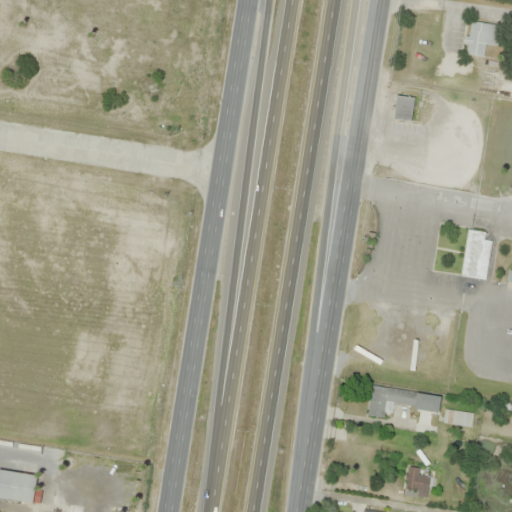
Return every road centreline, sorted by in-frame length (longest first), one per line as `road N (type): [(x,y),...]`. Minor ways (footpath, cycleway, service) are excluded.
road 1 (secondary): [(298,511),(383,0)]
road 2 (secondary): [(251,0),(168,511)]
road 3 (motorway): [(294,0),(213,511)]
road 4 (motorway): [(254,511),(334,0)]
road 5 (motorway): [(272,0),(207,511)]
road 6 (motorway): [(309,443),(310,326),(356,0)]
road 7 (residential): [(223,170),(0,134)]
